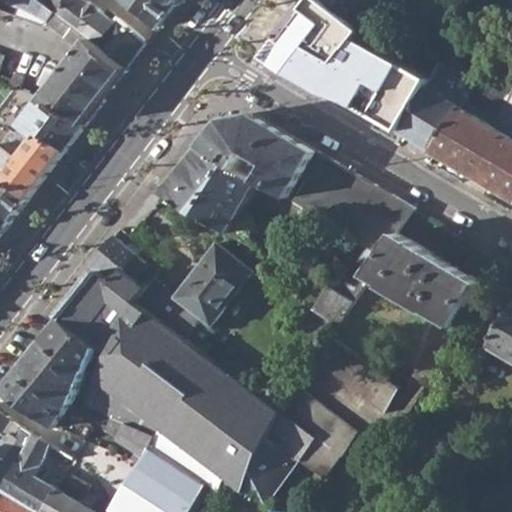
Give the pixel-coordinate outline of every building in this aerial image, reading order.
[(69,70),(47,100),(59,105),(85,125),(106,99),(129,69),(63,14),(50,5),(43,0),(3,0),(20,8),(27,11),(40,16),(83,51),(69,70)] [(52,0),(50,5),(63,14),(69,0),(52,0)] [(69,0),(63,14),(129,69),(149,45),(120,18),(116,22),(87,0),(69,0)] [(127,0),(162,27),(180,4),(174,0),(127,0)] [(366,24),(333,0),(320,0),(275,59),(407,131),(432,88),(437,79),(364,38),(372,28),(366,24)] [(333,0),(366,24),(384,0),(333,0)] [(25,17),(27,11),(20,8),(17,12),(25,17)] [(10,87),(21,91),(25,78),(14,74),(12,80),(10,87)] [(0,83),(10,87),(12,80),(0,75),(0,83)] [(480,81),(478,84),(486,90),(489,86),(480,81)] [(474,110),(476,108),(486,90),(478,84),(467,105),(474,110)] [(500,120),(511,102),(511,98),(489,86),(486,90),(476,108),(500,120)] [(407,131),(441,150),(466,107),(432,88),(407,131)] [(47,100),(21,91),(0,120),(0,123),(21,132),(67,149),(85,125),(59,105),(47,100)] [(511,192),(511,135),(466,107),(441,150),(511,192)] [(204,146),(242,170),(253,152),(269,160),(268,163),(273,166),(264,184),(270,187),(371,248),(386,257),(402,232),(418,209),(257,116),(226,119),(204,146)] [(0,176),(8,180),(29,198),(67,149),(21,132),(17,138),(11,133),(0,146),(0,176)] [(267,191),(270,187),(264,184),(242,170),(204,146),(167,193),(234,231),(261,188),(267,191)] [(0,234),(29,198),(8,180),(0,176),(0,234)] [(386,257),(374,274),(391,284),(391,286),(463,325),(488,283),(402,232),(386,257)] [(127,273),(138,281),(151,265),(117,237),(93,265),(97,269),(102,273),(119,285),(127,273)] [(182,298),(219,327),(261,272),(224,243),(182,298)] [(386,257),(371,248),(340,293),(356,302),(374,274),(386,257)] [(247,501),(272,509),(305,461),(322,437),(288,411),(141,301),(149,290),(138,281),(127,273),(119,285),(102,273),(66,317),(102,346),(114,351),(103,378),(90,406),(129,424),(159,437),(154,445),(209,480),(247,501)] [(315,311),(340,326),(356,302),(340,293),(329,287),(315,311)] [(92,373),(103,378),(114,351),(102,346),(66,317),(48,339),(92,373)] [(511,321),(497,347),(511,355),(511,321)] [(318,361),(388,412),(404,388),(334,336),(318,361)] [(22,371),(76,408),(92,373),(48,339),(22,371)] [(88,441),(100,424),(83,413),(76,408),(22,371),(6,390),(55,423),(88,441)] [(322,437),(305,461),(329,479),(346,456),(348,457),(361,433),(302,387),(288,411),(322,437)] [(56,445),(40,435),(19,466),(12,462),(0,454),(0,453),(10,438),(2,432),(13,417),(0,406),(0,483),(40,511),(49,511),(63,488),(42,476),(54,453),(56,445)] [(107,429),(111,422),(86,410),(83,413),(100,424),(107,429)] [(107,429),(122,439),(127,428),(111,422),(107,429)] [(122,439),(148,455),(154,445),(159,437),(129,424),(127,428),(122,439)] [(31,429),(12,462),(19,466),(40,435),(31,429)] [(148,455),(115,511),(192,511),(209,480),(154,445),(148,455)] [(49,511),(112,511),(116,507),(103,499),(102,501),(98,507),(87,502),(92,495),(95,487),(78,477),(72,486),(71,492),(63,488),(49,511)] [(0,511),(40,511),(0,483),(0,511)] [(102,501),(92,495),(87,502),(98,507),(102,501)]
